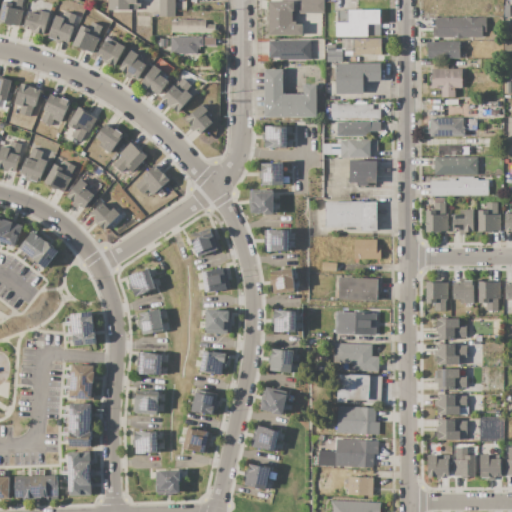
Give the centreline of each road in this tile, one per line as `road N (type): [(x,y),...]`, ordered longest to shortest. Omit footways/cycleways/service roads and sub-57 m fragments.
road 1 (residential): [(0,50),(87,80),(162,126),(231,217),(246,254),(252,321),(249,371),(214,511)]
road 2 (residential): [(406,0),(408,511)]
road 3 (residential): [(0,195),(51,214),(83,244),(113,303),(113,511)]
road 4 (residential): [(239,0),(239,135),(230,166),(212,188),(98,268)]
